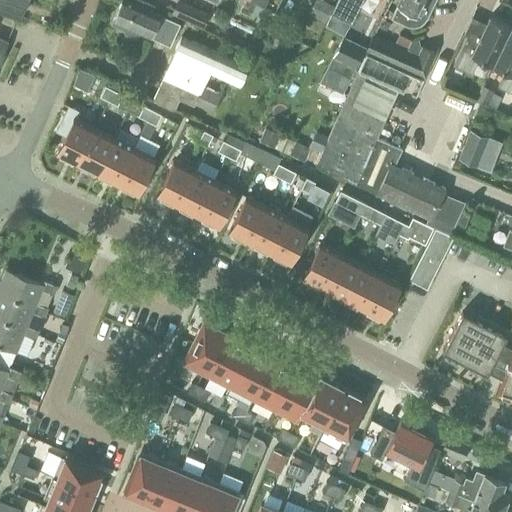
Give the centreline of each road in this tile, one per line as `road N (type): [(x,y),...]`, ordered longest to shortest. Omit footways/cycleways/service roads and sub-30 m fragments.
road 1 (residential): [(511,426),(9,180)]
road 2 (residential): [(9,180),(69,49)]
